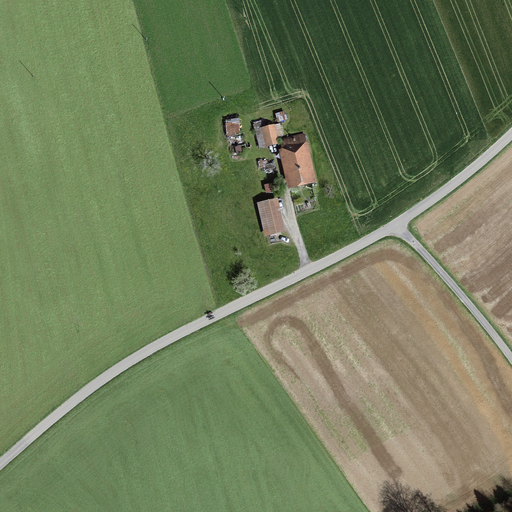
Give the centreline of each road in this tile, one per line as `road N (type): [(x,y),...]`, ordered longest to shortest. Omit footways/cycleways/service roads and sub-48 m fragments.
road 1 (residential): [(0,465),(132,359),(393,229),(511,134)]
road 2 (track): [(393,229),(427,256),(511,360)]
